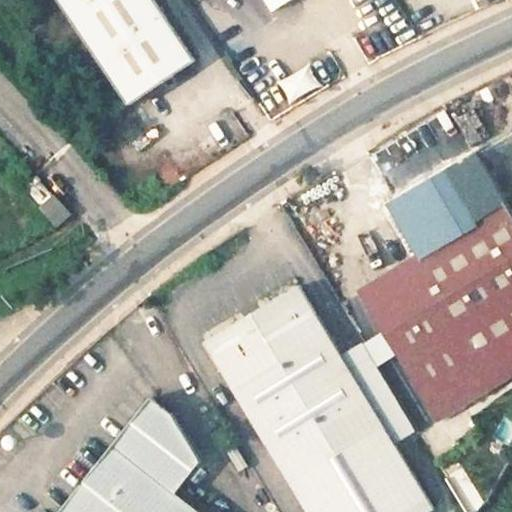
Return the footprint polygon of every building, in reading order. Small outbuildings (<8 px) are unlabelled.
[(60,0),(129,101),(194,56),(156,0),(60,0)] [(268,0),(274,8),(287,0),(268,0)] [(511,208),(511,210),(511,211),(511,134),(480,154),(511,208)] [(478,155),(453,170),(481,218),(362,290),(439,418),(511,374),(511,211),(511,210),(478,155)] [(40,179),(32,186),(46,202),(40,206),(58,225),(72,213),(40,179)] [(0,273),(0,318),(19,310),(12,296),(56,277),(46,254),(0,273)] [(436,511),(440,510),(303,286),(264,310),(266,315),(252,323),(249,319),(209,344),(311,511),(436,511)] [(252,323),(266,315),(264,310),(249,319),(252,323)] [(156,396),(59,511),(202,511),(178,492),(204,461),(177,412),(156,396)]
